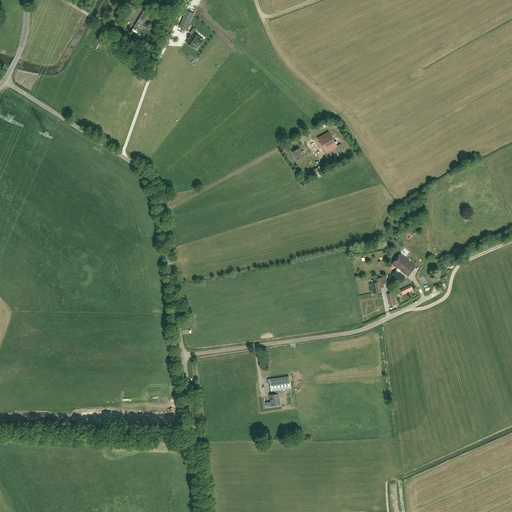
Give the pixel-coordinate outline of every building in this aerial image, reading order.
[(186,31),(194,14),(187,11),(179,27),(186,31)] [(145,26),(150,17),(142,13),(132,30),(133,29),(136,31),(146,37),(151,29),(149,28),(145,26)] [(187,42),(193,47),(196,43),(197,43),(200,45),(203,39),(194,33),(196,29),(193,28),(190,33),(192,34),(187,42)] [(323,147),(327,153),(336,147),(339,152),(344,149),(341,144),(337,146),(329,131),(317,138),(323,147)] [(304,156),(303,154),(305,153),(303,150),(301,151),(300,148),(292,153),(297,161),(304,156)] [(313,169),(312,174),(316,176),(320,174),(320,170),(317,168),(313,169)] [(400,283),(405,278),(398,272),(400,270),(408,277),(416,267),(401,254),(392,264),(396,268),(396,267),(398,268),(396,270),(391,275),(400,283)] [(381,288),(384,287),(382,278),(374,279),(374,280),(371,280),(372,284),(371,284),(373,294),(382,293),(381,288)] [(403,296),(414,291),(411,285),(400,290),(403,296)] [(387,294),(390,306),(396,305),(393,293),(387,294)] [(267,403),(268,407),(280,405),(278,394),(277,390),(291,388),(289,376),(269,379),(271,391),(272,395),(269,395),(270,399),(271,399),(271,402),(267,403)]
